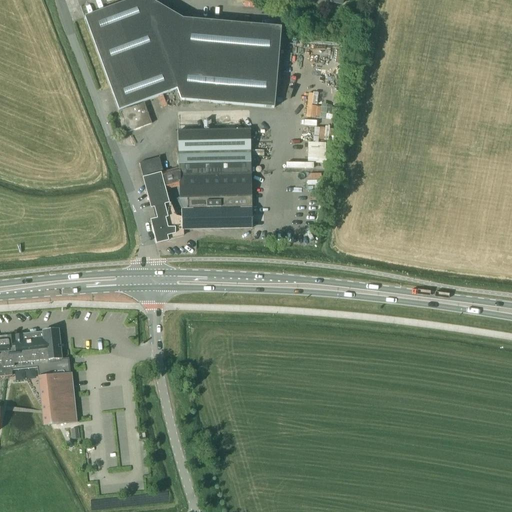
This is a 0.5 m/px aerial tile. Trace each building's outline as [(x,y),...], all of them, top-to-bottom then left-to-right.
[(119,111),(119,110),(143,102),(177,89),(181,99),(274,107),(281,27),(183,19),(151,0),(130,0),(84,17),(119,111)] [(101,0),(105,9),(127,0),(101,0)] [(144,103),(120,111),(127,132),(151,123),(144,103)] [(311,132),(311,162),(326,162),(327,124),(322,124),(322,132),(311,132)] [(159,157),(139,163),(151,208),(155,207),(164,204),(169,203),(165,190),(179,186),(179,198),(188,198),(251,197),(250,129),(178,131),(179,169),(163,172),(159,157)] [(300,191),(321,191),(322,181),(300,181),(300,191)] [(188,209),(182,209),(182,218),(182,230),(184,230),(252,228),(251,197),(188,198),(188,209)] [(158,219),(151,221),(157,244),(168,241),(167,236),(175,234),(175,236),(184,236),(184,230),(182,230),(182,218),(172,215),(168,216),(164,204),(155,207),(158,219)] [(0,376),(12,375),(11,370),(37,368),(43,426),(77,422),(72,372),(70,373),(69,358),(62,359),(58,329),(42,330),(43,332),(0,336),(0,376)] [(75,461),(80,459),(74,448),(70,451),(75,461)]
